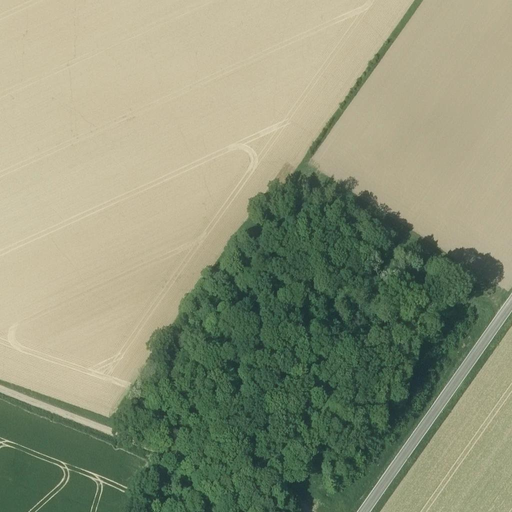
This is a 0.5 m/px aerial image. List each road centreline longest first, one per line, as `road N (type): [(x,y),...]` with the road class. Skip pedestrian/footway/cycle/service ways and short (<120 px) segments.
road 1 (track): [(0,390),(297,511)]
road 2 (secondary): [(511,301),(364,511)]
